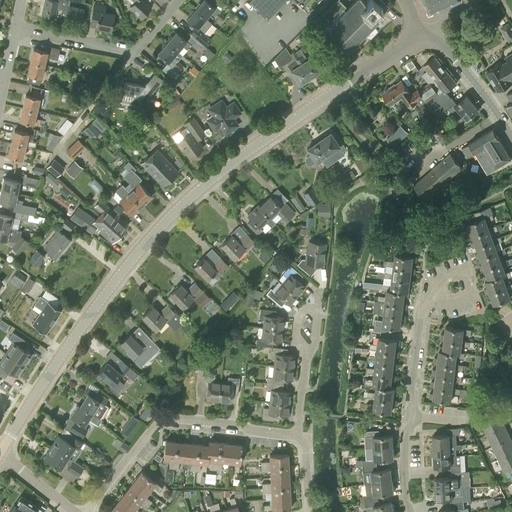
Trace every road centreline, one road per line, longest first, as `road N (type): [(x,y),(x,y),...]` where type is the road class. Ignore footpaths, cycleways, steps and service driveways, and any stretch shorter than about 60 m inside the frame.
road 1 (residential): [(0,451),(101,297),(180,207),(213,175),(422,33)]
road 2 (residential): [(90,511),(170,420),(296,437)]
road 3 (residential): [(179,0),(134,52),(15,29)]
road 4 (residential): [(511,138),(447,49),(422,33)]
